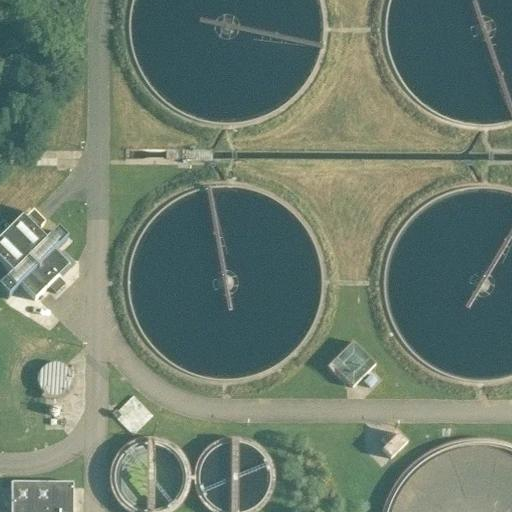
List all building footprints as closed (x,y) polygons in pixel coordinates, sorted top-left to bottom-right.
[(0,268),(1,268),(11,278),(0,288),(0,292),(8,300),(20,288),(35,302),(49,288),(55,295),(65,285),(62,282),(58,279),(68,269),(58,259),(54,255),(67,242),(57,233),(44,245),(34,235),(43,227),(42,226),(31,215),(30,214),(11,233),(0,221),(0,268)] [(353,342),(330,365),(353,388),(371,370),(375,365),(353,342)] [(36,391),(64,392),(65,365),(37,364),(36,391)] [(113,415),(133,436),(153,416),(133,395),(113,415)] [(398,435),(382,452),(390,460),(407,443),(398,435)] [(186,485),(186,479),(185,471),(183,464),(180,459),(176,453),(170,448),(163,444),(153,442),(148,442),(139,443),(133,445),(127,449),(122,453),(117,460),(114,466),(112,473),(112,480),(113,487),(115,495),(118,500),(123,506),(130,511),(131,511),(165,511),(172,508),(177,504),(181,498),(184,492),(186,485)] [(270,490),(271,481),(271,476),(269,468),(265,462),(260,455),(253,449),(245,446),(238,444),(232,444),(223,445),(217,448),(212,451),(207,455),(203,460),(199,468),(197,474),(196,482),(198,490),(200,497),(203,503),(208,509),(212,511),(254,511),(256,511),(261,507),(265,501),(268,497),(270,490)] [(11,488),(11,511),(73,511),(74,489),(74,483),(11,483),(11,488)]
